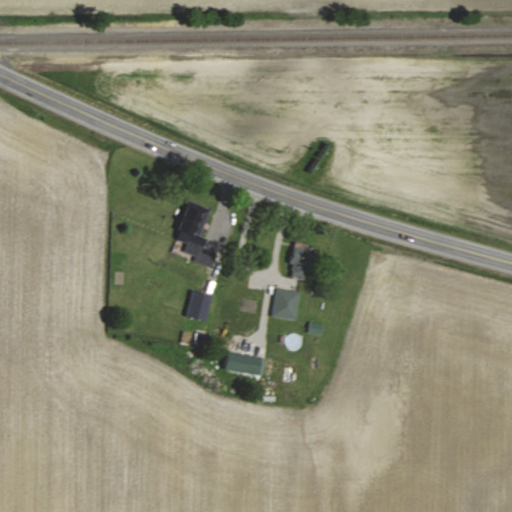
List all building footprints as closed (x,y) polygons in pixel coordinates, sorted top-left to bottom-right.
[(197,237),(206,212),(189,206),(172,250),(209,264),(213,252),(200,247),(203,239),(197,237)] [(307,269),(308,244),(290,243),(289,268),(307,269)] [(269,317),(294,319),(297,291),(272,288),(269,317)] [(204,320),(209,294),(189,290),(184,317),(204,320)] [(259,356),(224,352),(221,370),(256,375),(259,356)]
